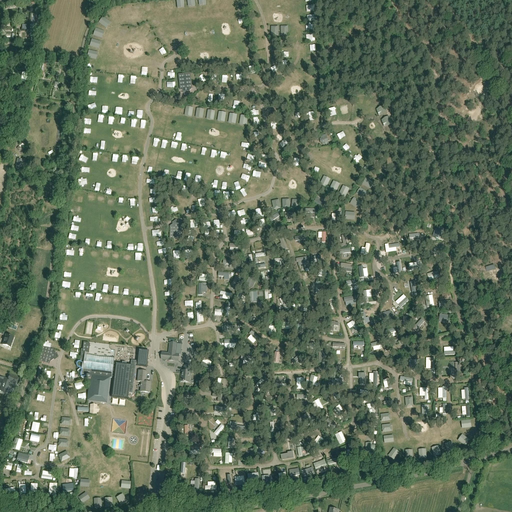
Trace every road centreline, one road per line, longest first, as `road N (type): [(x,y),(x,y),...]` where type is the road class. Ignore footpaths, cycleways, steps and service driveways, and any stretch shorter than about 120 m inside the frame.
road 1 (track): [(368,237),(424,228),(444,218),(462,193),(486,60),(468,0)]
road 2 (unclassified): [(219,511),(511,449)]
road 3 (track): [(211,324),(258,327),(280,343),(347,339),(349,366)]
road 4 (track): [(456,334),(484,253),(464,182)]
road 5 (track): [(336,124),(358,124),(369,138),(379,179),(372,207),(354,230)]
